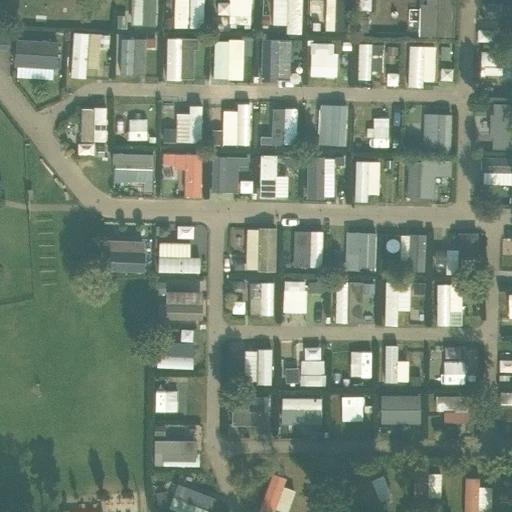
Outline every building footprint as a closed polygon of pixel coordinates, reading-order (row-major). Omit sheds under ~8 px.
[(131,0),(131,24),(156,25),(156,0),(131,0)] [(203,27),(203,0),(173,0),(173,26),(203,27)] [(227,0),(227,23),(251,24),(251,0),(227,0)] [(272,0),(272,23),(284,23),(284,31),(302,32),(302,0),(272,0)] [(323,0),(323,29),(348,30),(349,0),(323,0)] [(421,0),(420,34),(454,35),(455,0),(421,0)] [(511,0),(482,0),(482,11),(503,12),(502,44),(511,43),(511,0)] [(117,16),(116,29),(127,29),(127,16),(117,16)] [(108,37),(100,36),(100,49),(108,49),(108,37)] [(165,79),(196,79),(196,36),(165,36),(165,79)] [(119,37),(119,73),(146,73),(146,37),(119,37)] [(56,78),(58,39),(17,38),(15,76),(56,78)] [(243,78),(244,39),(212,38),(211,77),(243,78)] [(259,38),(259,80),(291,79),(290,38),(259,38)] [(155,47),(155,39),(147,39),(147,47),(155,47)] [(335,76),(336,42),(310,41),(309,75),(335,76)] [(383,69),(384,42),(356,41),(355,78),(370,78),(370,69),(383,69)] [(422,86),(422,79),(435,79),(436,44),(406,43),(405,85),(422,86)] [(450,60),(450,48),(441,48),(441,59),(450,60)] [(481,51),(480,65),(500,65),(500,51),(481,51)] [(511,64),(503,64),(502,76),(511,77),(511,64)] [(237,110),(223,109),(222,143),(250,144),(250,102),(237,102),(237,110)] [(318,103),(317,144),(346,144),(347,104),(318,103)] [(175,140),(201,141),(202,104),(189,104),(188,112),(176,112),(175,140)] [(493,148),(511,148),(511,105),(494,105),(494,116),(490,115),(490,137),(493,137),(493,148)] [(107,140),(108,106),(80,106),(79,140),(107,140)] [(271,142),(296,143),(297,108),(272,107),(271,142)] [(452,149),(453,113),(423,112),(422,148),(452,149)] [(369,116),(368,145),(388,146),(389,117),(369,116)] [(140,127),(140,118),(116,118),(115,139),(154,141),(154,128),(140,127)] [(113,180),(144,181),(144,189),(154,189),(155,152),(114,150),(113,180)] [(202,196),(203,152),(162,151),(162,166),(186,166),(185,196),(202,196)] [(259,196),(289,195),(289,175),(277,176),(276,153),(257,154),(259,196)] [(212,154),(212,191),(250,192),(251,155),(212,154)] [(481,183),(511,183),(511,154),(481,154),(481,183)] [(278,155),(278,174),(291,174),(291,155),(278,155)] [(406,196),(435,197),(435,175),(451,176),(451,159),(407,158),(406,196)] [(334,159),(307,159),(307,198),(325,198),(325,171),(334,171),(334,159)] [(380,160),(353,160),(353,199),(368,199),(368,191),(380,191),(380,160)] [(176,236),(193,237),(193,225),(177,224),(176,236)] [(195,224),(195,239),(192,239),(191,255),(204,255),(205,224),(195,224)] [(246,269),(276,269),(276,227),(247,226),(246,269)] [(294,229),(293,266),(323,266),(324,230),(294,229)] [(376,268),(376,231),(347,230),(347,268),(376,268)] [(426,272),(425,232),(400,233),(401,273),(426,272)] [(479,257),(480,232),(459,232),(459,256),(479,257)] [(112,269),(145,270),(147,240),(113,239),(112,269)] [(201,271),(201,257),(190,256),(190,241),(157,240),(156,270),(201,271)] [(445,272),(457,273),(458,248),(446,248),(445,272)] [(480,259),(459,257),(458,269),(479,271),(480,259)] [(282,279),(282,311),(305,312),(305,279),(282,279)] [(249,313),(273,313),(273,280),(249,280),(249,313)] [(373,282),(334,281),(333,321),(372,322),(373,282)] [(463,323),(461,282),(433,283),(435,324),(463,323)] [(309,284),(308,295),(323,295),(323,284),(309,284)] [(391,309),(411,308),(409,286),(389,288),(391,309)] [(204,318),(203,289),(161,291),(162,320),(204,318)] [(424,322),(424,309),(411,309),(411,323),(424,322)] [(171,355),(156,355),(156,366),(193,367),(193,342),(171,342),(171,355)] [(388,344),(385,379),(407,381),(409,359),(397,358),(398,345),(388,344)] [(271,349),(243,349),(243,382),(271,382),(271,349)] [(454,355),(454,381),(477,381),(477,356),(454,355)] [(323,360),(298,359),(297,383),(323,383),(323,360)] [(372,380),(373,361),(340,360),(339,379),(372,380)] [(243,385),(243,375),(229,376),(229,386),(243,385)] [(511,390),(500,390),(500,430),(511,430),(511,390)] [(370,421),(370,392),(330,393),(331,422),(370,421)] [(186,395),(160,393),(159,416),(185,417),(186,395)] [(378,422),(420,422),(420,393),(379,393),(378,422)] [(445,393),(444,422),(476,422),(476,394),(445,393)] [(279,422),(320,423),(321,398),(279,397),(279,422)] [(155,424),(155,438),(165,439),(165,425),(155,424)] [(309,433),(320,433),(320,425),(309,425),(309,433)] [(268,426),(257,426),(257,435),(268,435),(268,426)] [(272,511),(288,511),(296,489),(284,485),(287,477),(271,472),(258,507),(272,511)] [(438,493),(440,474),(431,472),(429,492),(438,493)] [(385,475),(374,478),(378,499),(390,497),(385,475)] [(462,476),(462,511),(479,511),(480,506),(492,506),(492,484),(480,484),(480,476),(462,476)] [(167,507),(182,511),(211,511),(217,496),(176,482),(167,507)]
